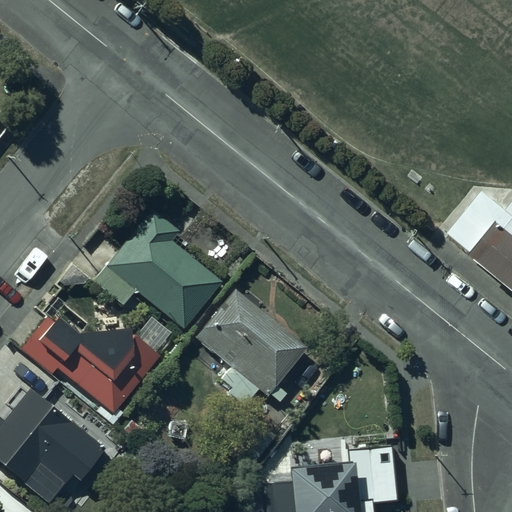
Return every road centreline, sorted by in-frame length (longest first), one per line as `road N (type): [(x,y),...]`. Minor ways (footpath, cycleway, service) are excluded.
road 1 (residential): [(123,62),(487,357)]
road 2 (residential): [(123,62),(0,215)]
road 3 (residential): [(487,357),(471,460),(476,511)]
